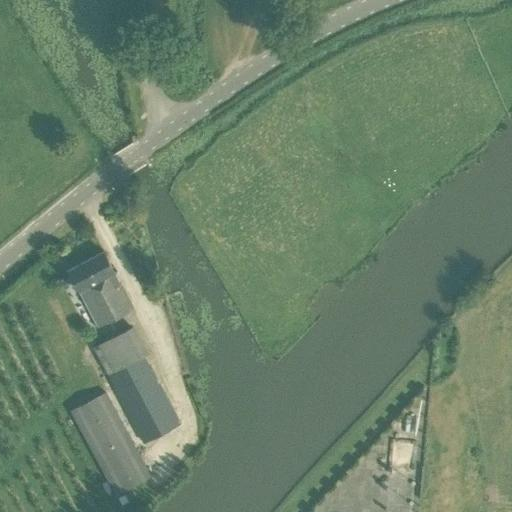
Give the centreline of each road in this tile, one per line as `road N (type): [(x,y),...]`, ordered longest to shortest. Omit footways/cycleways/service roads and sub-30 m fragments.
road 1 (unclassified): [(168,128),(260,65),(387,0)]
road 2 (unclassified): [(168,128),(0,265)]
